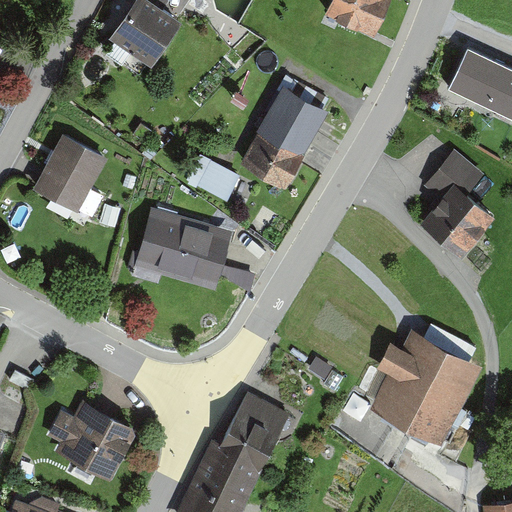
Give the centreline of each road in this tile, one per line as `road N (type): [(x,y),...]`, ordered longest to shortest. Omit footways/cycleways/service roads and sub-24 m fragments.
road 1 (residential): [(511,483),(494,486),(473,467),(491,414),(493,370),(477,310),(449,264),(349,174)]
road 2 (residential): [(349,174),(231,367),(193,400)]
road 3 (residential): [(193,400),(0,295)]
road 4 (residential): [(438,0),(349,174)]
road 5 (residential): [(87,0),(0,163)]
